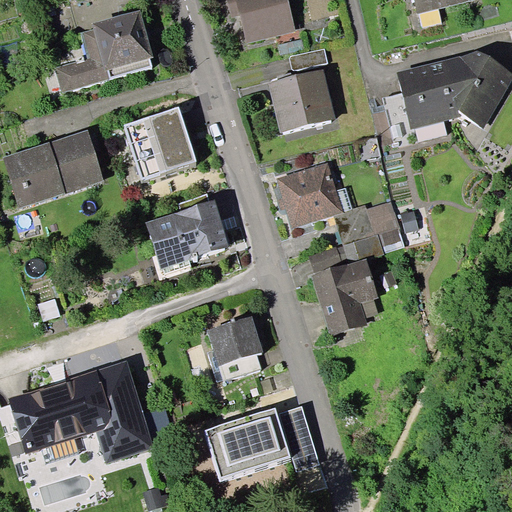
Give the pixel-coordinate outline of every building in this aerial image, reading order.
[(288,0),(228,0),(233,18),(241,16),(248,43),(296,31),(288,0)] [(472,0),(414,0),(418,13),(472,0)] [(154,57),(140,10),(92,24),(94,30),(82,33),(90,59),(56,69),(63,92),(152,67),(150,58),(154,57)] [(302,39),(278,45),(281,55),(304,49),(302,39)] [(325,48),(291,56),(290,58),(292,69),(294,71),(328,63),(325,48)] [(511,72),(490,55),(478,50),(398,72),(412,129),(462,116),(483,129),(511,79),(511,72)] [(336,119),(325,68),(269,81),(280,132),(336,119)] [(197,161),(179,107),(124,125),(142,179),(197,161)] [(105,181),(90,130),(4,156),(19,207),(105,181)] [(336,191),(326,162),(276,178),(292,229),(333,216),(343,212),(336,191)] [(345,188),(336,191),(343,212),(352,209),(345,188)] [(210,202),(207,193),(178,203),(181,211),(210,202)] [(230,247),(215,200),(210,202),(181,211),(146,223),(161,269),(164,269),(189,260),(230,247)] [(343,212),(333,216),(342,246),(378,234),(384,254),(405,247),(399,228),(401,228),(391,202),(367,209),(366,205),(352,209),(343,212)] [(414,211),(401,214),(405,233),(419,230),(414,211)] [(378,234),(342,246),(348,262),(365,257),(366,260),(384,254),(378,234)] [(348,262),(342,246),(308,256),(314,273),(348,262)] [(314,273),(311,273),(331,335),(367,324),(365,317),(378,313),(373,298),(377,297),(366,260),(365,257),(348,262),(314,273)] [(191,265),(189,260),(164,269),(165,273),(191,265)] [(61,317),(55,298),(37,303),(43,322),(61,317)] [(264,352),(253,316),(207,330),(214,350),(219,366),(256,354),(264,352)] [(219,366),(214,350),(207,353),(217,382),(224,379),(219,366)] [(261,367),(256,354),(219,366),(224,379),(261,367)] [(140,402),(127,361),(8,398),(26,454),(96,432),(106,462),(154,449),(151,439),(140,402)] [(140,402),(151,439),(172,433),(162,396),(140,402)] [(303,495),(328,487),(302,405),(277,413),(291,456),(303,495)] [(205,430),(219,479),(291,456),(277,413),(276,408),(205,430)] [(158,488),(143,492),(149,511),(171,505),(167,494),(161,496),(158,488)]
